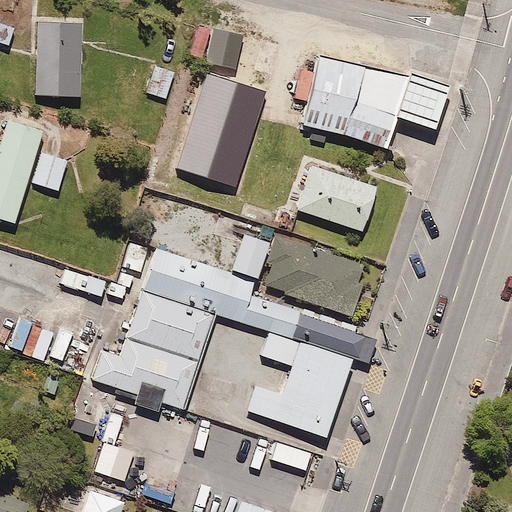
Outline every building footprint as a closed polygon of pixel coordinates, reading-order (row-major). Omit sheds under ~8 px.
[(66,13),(20,12),(17,88),(63,88),(66,13)] [(238,70),(242,32),(190,27),(186,65),(238,70)] [(303,50),(285,121),(363,141),(381,70),(303,50)] [(179,73),(132,58),(119,97),(166,112),(179,73)] [(0,205),(27,122),(0,113),(0,205)] [(67,159),(44,152),(33,186),(56,194),(67,159)] [(363,182),(293,158),(277,201),(348,226),(363,182)] [(352,357),(364,320),(240,278),(255,235),(225,225),(209,272),(139,249),(128,282),(203,308),(252,324),(334,351),(352,357)] [(105,284),(65,269),(59,285),(98,300),(105,284)] [(171,402),(203,308),(128,282),(107,343),(89,337),(78,371),(171,402)] [(35,356),(44,326),(16,317),(15,321),(0,316),(0,346),(6,348),(4,353),(21,358),(23,352),(35,356)] [(334,351),(252,324),(243,350),(274,360),(266,385),(239,376),(230,404),(308,430),(334,351)] [(85,337),(59,328),(49,358),(74,367),(85,337)] [(96,400),(69,391),(56,428),(83,437),(96,400)] [(133,449),(105,440),(94,472),(122,482),(133,449)] [(511,460),(499,499),(511,503),(511,460)] [(103,511),(110,493),(72,481),(61,511),(103,511)] [(146,481),(139,499),(169,510),(176,492),(146,481)] [(0,511),(7,511),(13,501),(0,495),(0,511)]
